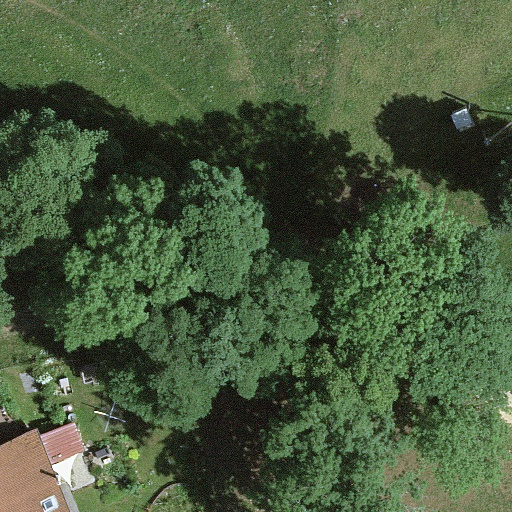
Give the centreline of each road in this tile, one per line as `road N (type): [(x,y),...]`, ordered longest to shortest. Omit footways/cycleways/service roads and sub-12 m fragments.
road 1 (track): [(511,412),(389,276),(152,297),(0,322)]
road 2 (track): [(240,0),(389,276)]
